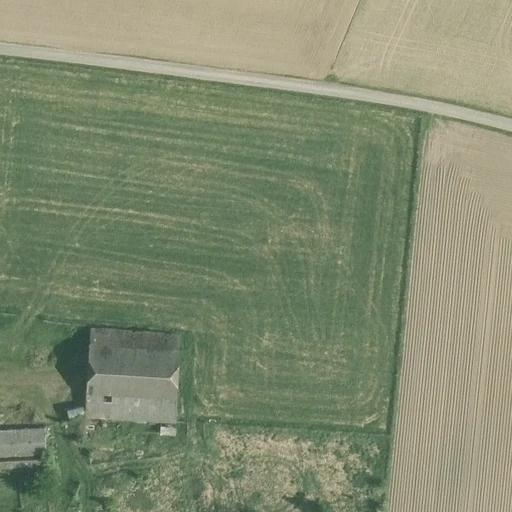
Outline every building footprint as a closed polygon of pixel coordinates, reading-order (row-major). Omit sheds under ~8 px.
[(73,332),(0,329),(0,361),(72,364),(73,332)] [(179,349),(89,344),(86,392),(177,397),(179,349)] [(177,397),(86,392),(85,416),(175,421),(177,397)] [(45,425),(0,427),(0,455),(47,453),(45,425)] [(44,456),(0,458),(0,469),(45,467),(44,456)]
